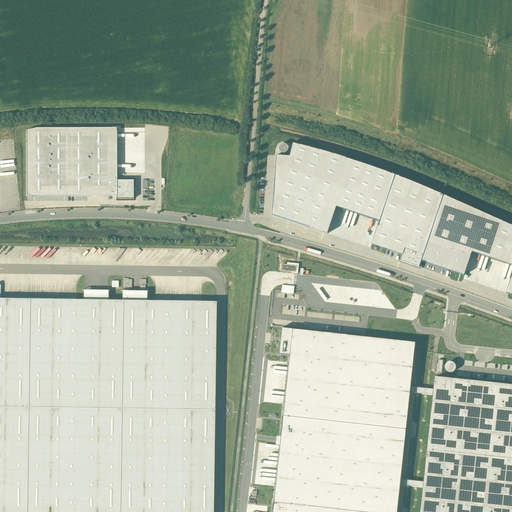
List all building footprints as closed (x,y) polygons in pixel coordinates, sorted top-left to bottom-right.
[(36,128),(26,131),(26,196),(35,196),(87,196),(116,196),(116,180),(117,128),(36,128)] [(276,155),(271,214),(328,234),(337,207),(339,208),(343,209),(348,211),(352,212),(356,213),(360,215),(364,216),(368,218),(372,219),(376,220),(379,221),(372,244),(403,255),(401,261),(419,267),(421,261),(464,275),(472,252),(475,253),(479,254),(483,256),(487,257),(491,258),(495,260),(500,261),(504,263),(508,264),(511,265),(511,274),(506,293),(511,294),(511,225),(444,195),(395,175),(361,163),(326,152),(292,143),(288,156),(276,155)] [(133,180),(116,180),(116,196),(116,198),(133,198),(133,189),(133,180)] [(293,294),(294,286),(286,285),(282,285),(281,290),(281,292),(293,294)] [(76,300),(0,298),(0,511),(212,511),(214,410),(215,410),(214,410),(216,302),(76,300)] [(288,355),(291,329),(281,328),(278,354),(288,355)] [(397,511),(401,479),(410,392),(415,342),(388,340),(291,329),(272,506),(271,511),(397,511)] [(511,511),(511,385),(435,377),(433,389),(423,488),(420,511),(511,511)] [(433,395),(433,389),(410,387),(410,392),(433,395)] [(400,485),(423,488),(423,481),(401,479),(400,485)]
